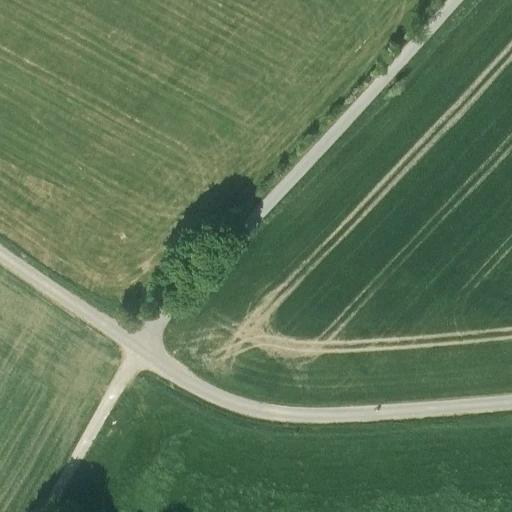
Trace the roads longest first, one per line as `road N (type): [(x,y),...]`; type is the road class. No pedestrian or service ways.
road 1 (unclassified): [(454,0),(182,289),(139,350)]
road 2 (unclassified): [(511,402),(287,414),(200,390),(139,350)]
road 3 (track): [(139,350),(44,511)]
road 4 (unclassified): [(139,350),(0,248)]
